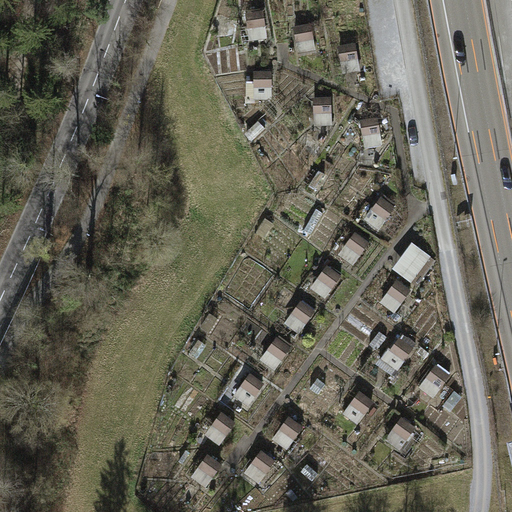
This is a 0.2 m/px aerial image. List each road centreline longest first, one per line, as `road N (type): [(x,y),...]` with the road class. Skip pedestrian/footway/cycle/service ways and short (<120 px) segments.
road 1 (secondary): [(0,295),(123,0)]
road 2 (unclassified): [(444,242),(480,428),(479,511)]
road 3 (track): [(403,0),(444,242)]
road 4 (motorway): [(477,0),(511,190)]
